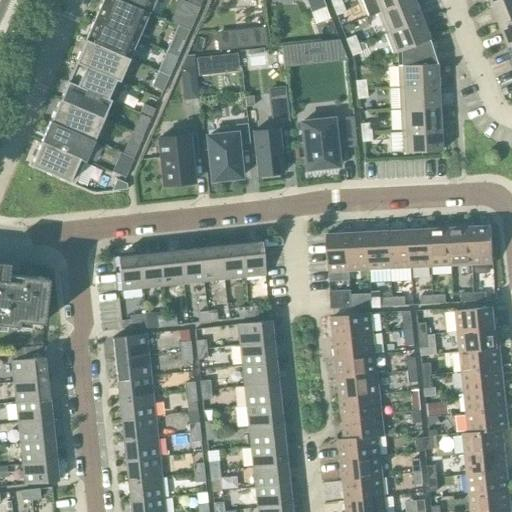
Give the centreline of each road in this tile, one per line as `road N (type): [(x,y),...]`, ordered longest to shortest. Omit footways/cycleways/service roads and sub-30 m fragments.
road 1 (residential): [(77,233),(85,323),(77,342),(98,511)]
road 2 (residential): [(511,219),(497,197),(475,193),(289,204)]
road 3 (residential): [(289,204),(77,233)]
road 4 (residential): [(0,173),(77,0)]
road 5 (unknown): [(124,0),(64,158)]
road 6 (residential): [(511,114),(490,104),(459,0)]
